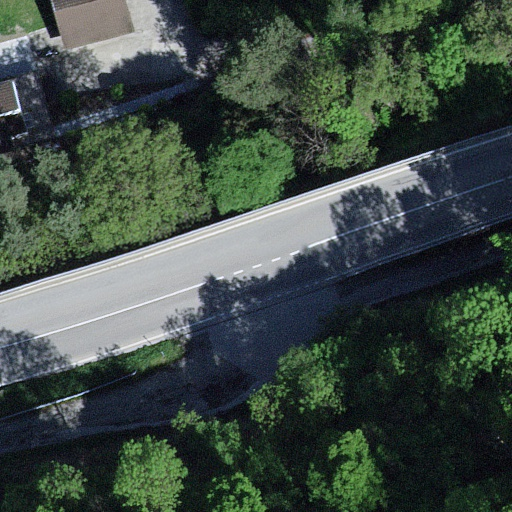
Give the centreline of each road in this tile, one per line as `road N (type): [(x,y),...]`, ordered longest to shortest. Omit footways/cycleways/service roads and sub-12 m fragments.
road 1 (secondary): [(274,262),(0,345)]
road 2 (unclassified): [(511,239),(250,338)]
road 3 (unclassified): [(250,338),(196,383),(0,437)]
road 4 (secondary): [(511,183),(274,262)]
